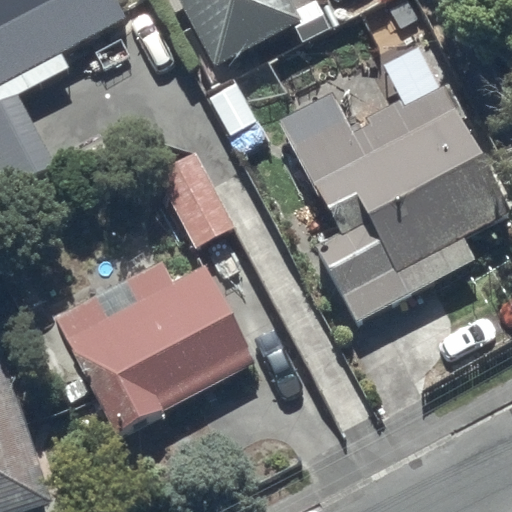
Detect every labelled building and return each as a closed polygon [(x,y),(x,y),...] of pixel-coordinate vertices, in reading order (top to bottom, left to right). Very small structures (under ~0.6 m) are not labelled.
[(114,0),(0,0),(0,191),(54,164),(18,94),(71,67),(62,50),(124,18),(114,0)] [(179,0),(216,64),(299,16),(289,0),(179,0)] [(318,243),(357,320),(473,258),(463,240),(511,214),(511,212),(445,85),(405,106),(401,99),(365,118),(368,123),(353,131),(346,118),(295,145),(340,231),(318,243)] [(234,223),(196,150),(155,172),(193,244),(234,223)] [(164,259),(52,315),(79,368),(68,373),(101,438),(253,361),(205,265),(175,280),(164,259)] [(0,511),(32,511),(52,506),(0,341),(0,511)]
